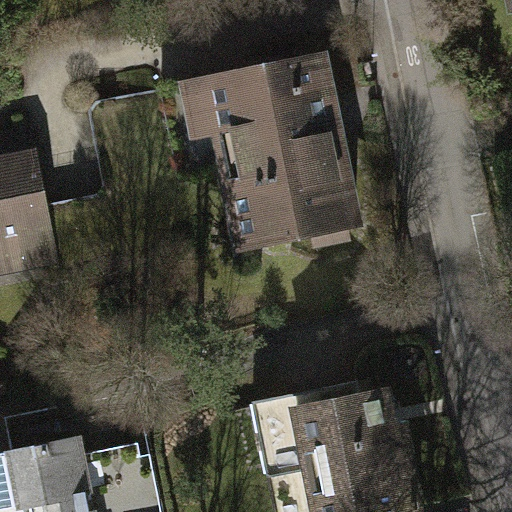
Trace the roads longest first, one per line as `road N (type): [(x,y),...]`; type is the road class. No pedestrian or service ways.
road 1 (unknown): [(357,0),(56,77),(50,93),(65,161)]
road 2 (residential): [(430,0),(511,346)]
